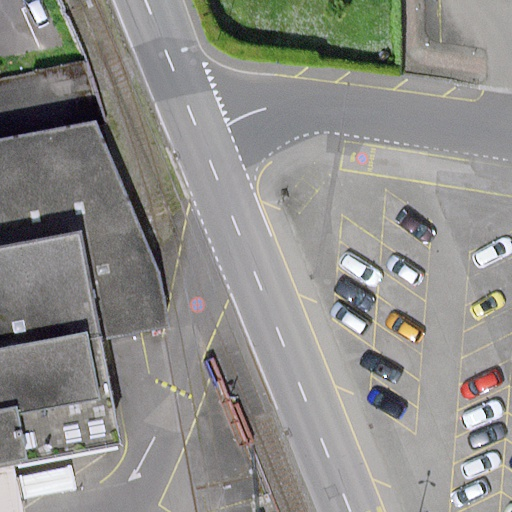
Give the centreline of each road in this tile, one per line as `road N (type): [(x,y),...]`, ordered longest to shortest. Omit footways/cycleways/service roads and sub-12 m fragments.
road 1 (tertiary): [(200,135),(351,511)]
road 2 (unclassified): [(200,135),(288,103),(511,132)]
road 3 (tertiary): [(147,0),(200,135)]
